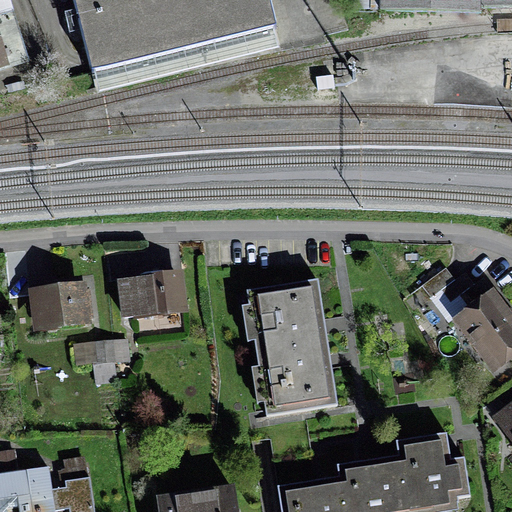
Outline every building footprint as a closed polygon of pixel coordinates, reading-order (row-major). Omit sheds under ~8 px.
[(266,0),(82,0),(102,74),(274,29),(266,0)] [(511,0),(375,0),(376,4),(511,10),(511,0)] [(446,268),(422,286),(433,299),(443,292),(451,303),(460,296),(468,307),(492,289),(483,278),(475,284),(466,272),(455,280),(446,268)] [(179,280),(139,285),(143,322),(184,317),(179,280)] [(248,294),(257,355),(323,345),(314,284),(248,294)] [(92,326),(89,290),(32,296),(36,331),(92,326)] [(495,368),(511,356),(511,322),(495,299),(462,323),(495,368)] [(333,413),(323,345),(257,355),(267,423),(333,413)] [(511,444),(511,415),(498,425),(511,444)] [(402,463),(408,511),(425,511),(435,511),(459,509),(458,496),(470,495),(465,458),(448,460),(446,446),(400,453),(402,463)] [(340,480),(345,511),(408,511),(402,463),(338,472),(340,480)] [(0,480),(0,511),(52,511),(47,475),(0,481),(0,480)] [(345,511),(340,480),(276,489),(278,511),(345,511)] [(237,511),(234,485),(158,501),(159,511),(237,511)]
